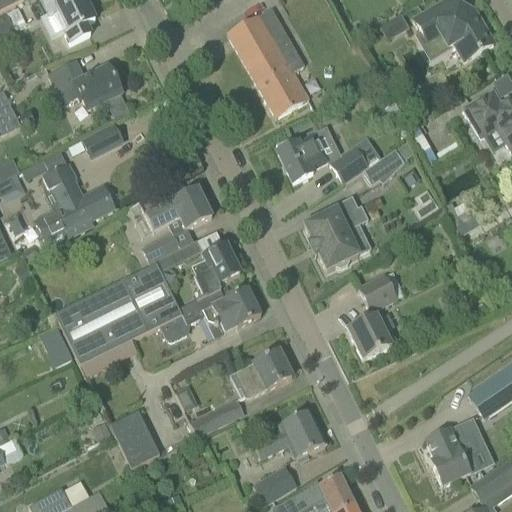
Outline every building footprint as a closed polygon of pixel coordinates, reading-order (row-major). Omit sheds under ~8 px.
[(0,0),(0,15),(22,4),(20,0),(0,0)] [(58,17),(68,38),(64,40),(69,50),(89,40),(84,30),(94,26),(80,0),(74,0),(65,5),(62,0),(47,0),(40,3),(49,21),(58,17)] [(426,17),(412,25),(421,40),(417,42),(430,63),(446,53),(453,49),(463,66),(475,59),(492,49),(473,16),(463,21),(457,11),(432,26),(426,17)] [(14,36),(25,30),(16,13),(4,19),(3,17),(0,18),(0,44),(14,37),(14,36)] [(303,71),(280,31),(270,14),(226,39),(275,124),(293,114),(307,105),(292,78),(303,71)] [(386,43),(405,33),(397,19),(378,29),(386,43)] [(74,70),(56,78),(48,82),(61,109),(76,102),(79,107),(82,105),(88,117),(120,101),(107,74),(82,86),(74,70)] [(386,71),(382,87),(395,89),(399,73),(386,71)] [(511,101),(503,107),(499,109),(491,96),(462,113),(479,142),(496,133),(504,147),(511,160),(511,101)] [(0,139),(17,131),(0,98),(0,97),(0,139)] [(402,122),(394,107),(383,113),(392,128),(402,122)] [(84,145),(93,161),(122,146),(113,130),(84,145)] [(272,150),(275,156),(274,156),(290,188),(311,177),(311,175),(327,167),(342,190),(377,164),(364,146),(354,152),(353,151),(338,162),(324,134),(297,148),(296,145),(291,148),(288,142),(272,150)] [(359,177),(369,191),(376,186),(380,189),(401,167),(392,154),(359,177)] [(50,216),(31,225),(44,251),(47,249),(49,254),(68,244),(93,232),(89,225),(114,210),(104,191),(79,203),(71,186),(72,184),(66,172),(59,157),(42,166),(49,181),(42,185),(48,197),(42,199),(50,216)] [(171,183),(153,183),(154,192),(171,192),(171,183)] [(0,187),(0,202),(14,196),(7,184),(0,188),(0,187)] [(152,238),(177,226),(183,237),(209,223),(195,194),(184,200),(178,189),(138,209),(152,238)] [(349,201),(342,205),(324,214),(326,217),(301,230),(324,276),(332,272),(338,273),(346,269),(347,265),(357,260),(344,236),(366,225),(359,211),(355,213),(349,201)] [(451,210),(443,213),(448,226),(457,222),(454,214),(451,210)] [(477,226),(470,215),(450,227),(457,238),(477,226)] [(141,255),(148,270),(178,255),(170,241),(141,255)] [(158,331),(180,320),(177,314),(159,279),(199,258),(194,247),(178,255),(148,270),(149,273),(121,287),(146,337),(158,332),(158,331)] [(25,267),(37,261),(32,251),(20,257),(25,267)] [(203,301),(177,314),(180,320),(192,314),(194,319),(222,305),(221,303),(217,297),(219,296),(217,291),(238,280),(223,251),(201,262),(203,266),(189,273),(194,282),(203,301)] [(467,267),(462,257),(452,262),(457,272),(467,267)] [(32,282),(25,268),(15,273),(22,287),(32,282)] [(369,318),(395,304),(383,281),(357,294),(369,318)] [(56,321),(79,370),(146,337),(121,287),(56,321)] [(158,331),(158,332),(164,345),(171,347),(186,339),(188,334),(186,330),(202,323),(205,328),(222,334),(225,339),(259,322),(243,289),(226,298),(228,302),(222,305),(194,319),(192,314),(180,320),(158,331)] [(374,320),(346,335),(362,367),(390,352),(374,320)] [(56,334),(38,342),(44,355),(62,346),(56,334)] [(264,396),(272,392),(290,383),(276,356),(251,369),(233,378),(241,393),(243,391),(249,403),(264,395),(264,396)] [(467,399),(466,400),(482,423),(498,412),(500,413),(511,404),(511,369),(468,399),(467,399)] [(189,428),(196,442),(241,418),(234,405),(189,428)] [(295,464),(307,459),(325,450),(309,416),(279,430),(282,436),(254,449),(261,463),(289,450),(295,464)] [(157,460),(136,417),(109,431),(130,474),(157,460)] [(92,432),(99,447),(110,441),(103,427),(92,432)] [(449,435),(424,446),(433,466),(430,467),(441,491),(459,482),(468,478),(478,473),(470,456),(458,430),(449,435)] [(0,434),(0,446),(8,442),(3,433),(0,434)] [(480,508),(511,485),(511,463),(470,493),(480,508)] [(284,472),(251,492),(263,511),(296,491),(284,472)] [(315,487),(273,511),(309,511),(325,503),(329,511),(351,511),(354,510),(340,482),(322,491),(319,492),(315,487)] [(69,511),(60,494),(28,511),(69,511)] [(71,511),(105,511),(98,498),(71,511)] [(163,507),(164,511),(182,511),(178,501),(163,507)]
